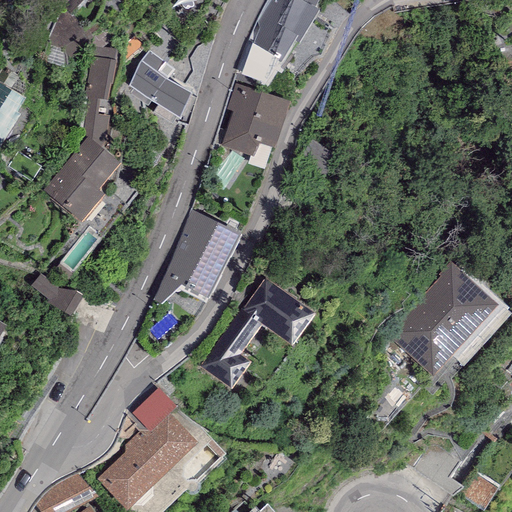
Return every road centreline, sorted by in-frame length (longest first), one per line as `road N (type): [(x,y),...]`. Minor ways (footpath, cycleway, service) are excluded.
road 1 (residential): [(42,458),(90,444),(134,376),(179,348),(211,311),(266,200),(291,123),(358,14),(388,0)]
road 2 (residential): [(42,458),(162,242),(248,0)]
